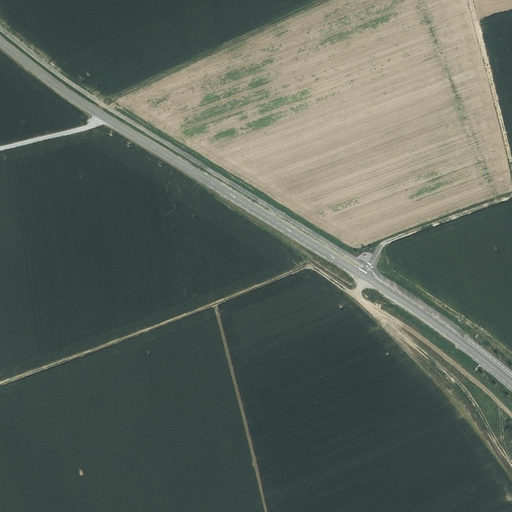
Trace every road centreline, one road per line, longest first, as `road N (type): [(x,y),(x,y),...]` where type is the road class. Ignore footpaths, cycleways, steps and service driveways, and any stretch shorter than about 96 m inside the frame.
road 1 (secondary): [(511,382),(396,296),(105,119),(0,43)]
road 2 (track): [(0,384),(302,267)]
road 3 (track): [(511,475),(354,295),(302,267)]
road 4 (track): [(91,109),(326,0)]
road 5 (track): [(220,302),(265,511)]
road 6 (track): [(354,295),(388,240),(511,195)]
